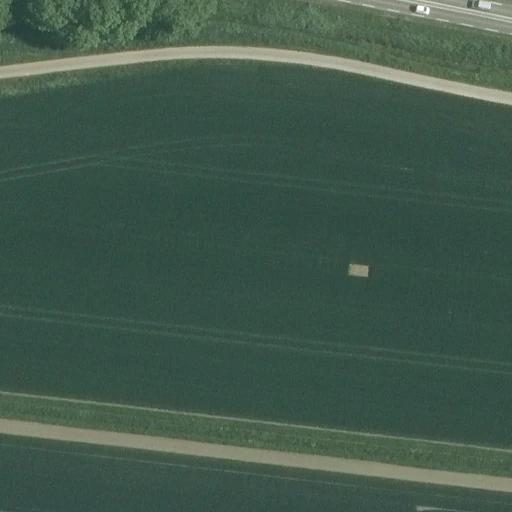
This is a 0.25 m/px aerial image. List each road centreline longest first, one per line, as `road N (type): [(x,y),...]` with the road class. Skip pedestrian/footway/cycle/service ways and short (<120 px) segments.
road 1 (track): [(0,398),(511,458)]
road 2 (track): [(0,426),(511,485)]
